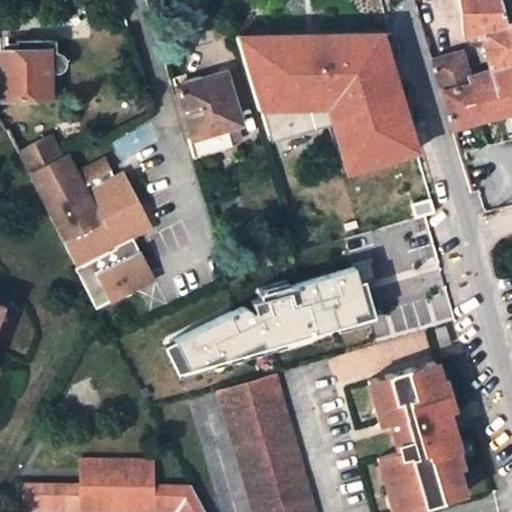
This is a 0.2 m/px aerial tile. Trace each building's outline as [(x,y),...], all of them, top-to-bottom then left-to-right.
[(333,42),(377,41),(376,0),(332,0),(333,18),(333,42)] [(458,0),(462,35),(482,32),(490,69),(511,63),(511,42),(506,21),(499,0),(458,0)] [(511,0),(499,0),(506,21),(511,18),(511,0)] [(317,42),(333,42),(333,18),(310,18),(317,42)] [(16,49),(0,49),(0,97),(47,96),(46,73),(56,73),(59,72),(63,68),(64,63),(63,59),(62,56),(59,53),(55,51),(54,39),(16,39),(16,49)] [(278,138),(322,125),(297,42),(266,51),(263,44),(238,51),(247,82),(258,79),(272,75),(277,92),(264,96),(278,138)] [(466,76),(460,52),(431,59),(441,91),(469,83),(466,76)] [(511,111),(511,63),(490,69),(504,114),(511,111)] [(469,83),(481,120),(504,114),(490,69),(466,76),(469,83)] [(240,124),(224,71),(175,86),(192,140),(188,142),(192,156),(229,145),(225,129),(240,124)] [(258,79),(264,96),(277,92),(272,75),(258,79)] [(452,129),(481,120),(469,83),(441,91),(452,129)] [(15,150),(77,270),(97,307),(153,276),(134,236),(146,231),(144,228),(143,217),(143,216),(128,185),(131,178),(115,172),(113,176),(112,177),(103,158),(74,173),(65,155),(59,158),(56,152),(48,136),(47,135),(47,134),(15,150)] [(511,207),(506,189),(499,191),(504,209),(511,207)] [(305,240),(316,236),(313,226),(301,230),(305,240)] [(350,322),(336,270),(286,284),(300,335),(350,322)] [(440,346),(449,344),(444,327),(436,329),(440,346)] [(388,369),(383,345),(335,355),(340,380),(388,369)] [(445,398),(433,363),(371,380),(379,409),(384,408),(388,422),(392,421),(401,451),(381,457),(390,493),(395,492),(400,511),(463,494),(451,451),(457,450),(447,418),(441,399),(445,398)] [(256,511),(317,511),(277,371),(221,387),(256,511)] [(22,509),(173,511),(172,511),(205,511),(191,485),(152,484),(153,459),(80,458),(80,484),(23,483),(22,509)]
